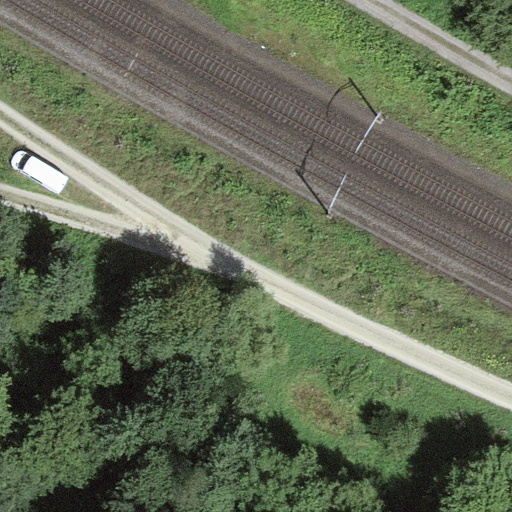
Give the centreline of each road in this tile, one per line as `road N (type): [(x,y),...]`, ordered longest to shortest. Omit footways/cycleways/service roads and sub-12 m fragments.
road 1 (track): [(0,121),(232,278),(511,411)]
road 2 (track): [(232,278),(0,197)]
road 3 (track): [(511,103),(315,0)]
